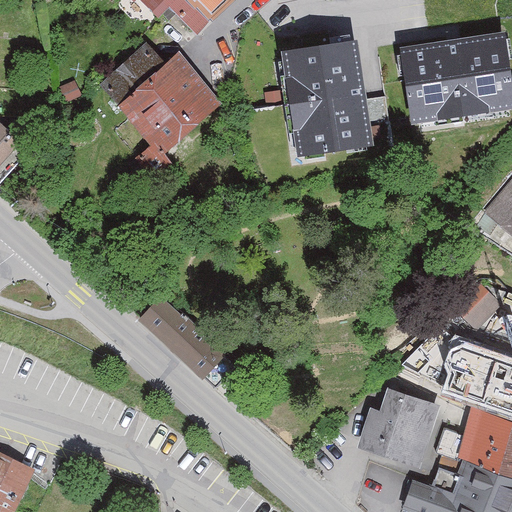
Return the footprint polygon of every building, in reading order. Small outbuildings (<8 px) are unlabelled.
[(190,0),(135,0),(155,19),(169,4),(197,34),(210,19),(190,0)] [(190,0),(210,19),(229,0),(190,0)] [(402,47),(413,121),(511,106),(511,88),(504,33),(402,47)] [(357,41),(283,51),(299,153),(372,142),(357,41)] [(164,149),(219,106),(179,55),(115,104),(145,142),(132,152),(154,180),(175,164),(164,149)] [(67,111),(84,104),(78,87),(60,93),(67,111)] [(10,125),(0,135),(0,195),(0,196),(41,156),(10,125)] [(511,181),(487,212),(511,232),(511,181)] [(140,317),(205,383),(245,344),(179,278),(140,317)] [(431,328),(413,363),(433,374),(452,339),(431,328)] [(452,399),(511,416),(511,366),(465,353),(452,399)] [(364,455),(431,478),(453,415),(398,396),(390,418),(378,414),(364,455)] [(511,429),(483,421),(467,476),(511,488),(511,429)] [(451,426),(445,449),(462,454),(469,431),(451,426)] [(0,511),(12,511),(34,470),(0,453),(0,511)] [(405,511),(511,511),(511,488),(467,476),(459,498),(414,484),(405,511)]
